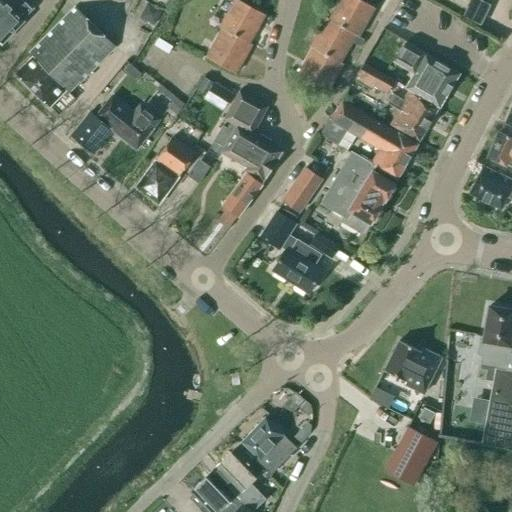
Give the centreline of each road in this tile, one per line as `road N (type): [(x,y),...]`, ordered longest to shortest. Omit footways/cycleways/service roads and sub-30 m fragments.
road 1 (residential): [(290,0),(276,51),(293,152),(200,282)]
road 2 (unclassified): [(200,282),(0,97)]
road 3 (unclassified): [(132,511),(289,356)]
road 4 (residential): [(446,241),(446,177),(511,60)]
road 5 (unclassified): [(317,356),(350,340),(446,241)]
road 6 (unclassified): [(286,511),(322,430),(317,356)]
